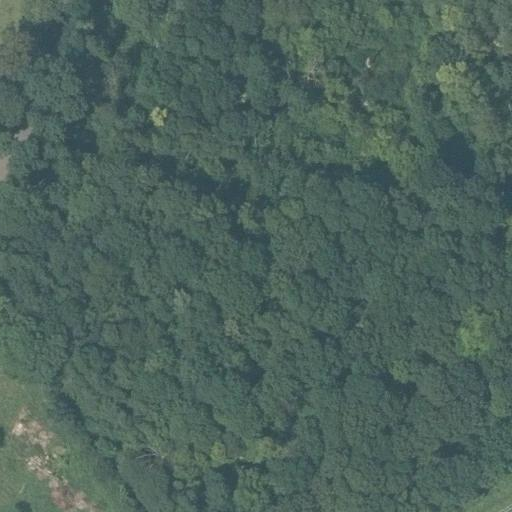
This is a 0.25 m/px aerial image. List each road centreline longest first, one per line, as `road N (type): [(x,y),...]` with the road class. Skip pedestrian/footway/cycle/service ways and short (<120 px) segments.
road 1 (track): [(0,293),(147,511)]
road 2 (unclassified): [(0,169),(72,0)]
